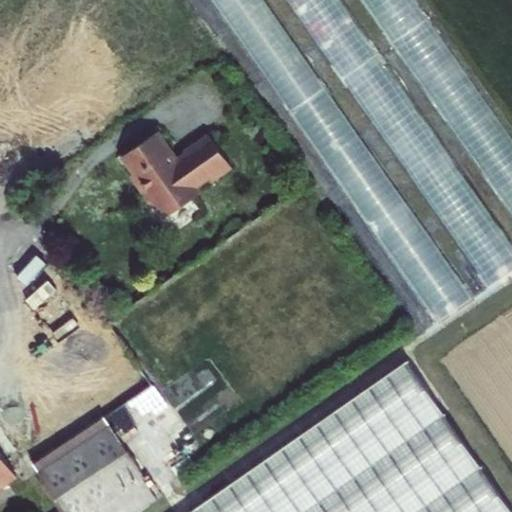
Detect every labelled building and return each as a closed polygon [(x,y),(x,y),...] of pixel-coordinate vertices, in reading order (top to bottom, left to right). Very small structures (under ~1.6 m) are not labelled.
[(0,39),(39,10),(31,0),(12,0),(0,9),(0,39)] [(436,323),(471,300),(273,0),(240,0),(257,25),(245,33),(436,323)] [(298,0),(481,291),(511,271),(511,259),(350,0),(298,0)] [(511,144),(422,0),(370,0),(511,228),(511,144)] [(154,127),(119,151),(131,168),(127,171),(144,195),(148,193),(161,212),(192,191),(194,184),(192,182),(205,172),(212,168),(215,172),(228,162),(206,130),(181,147),(183,149),(172,157),(166,148),(167,146),(154,127)] [(212,168),(205,172),(208,177),(215,172),(212,168)] [(511,511),(405,358),(183,511),(511,511)] [(159,382),(131,400),(144,420),(172,402),(159,382)] [(143,474),(104,416),(32,463),(65,511),(131,511),(155,496),(141,475),(143,474)] [(0,482),(14,472),(0,451),(0,482)]
